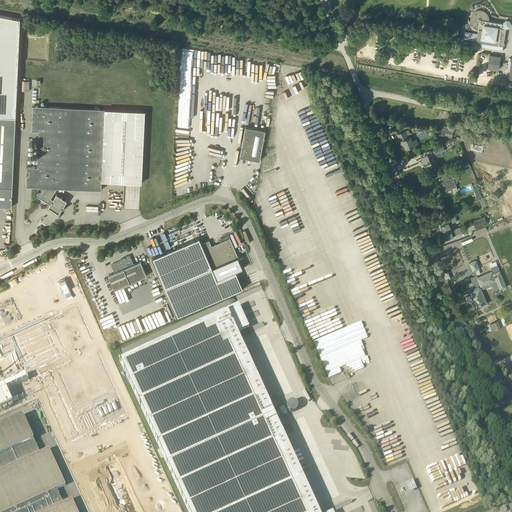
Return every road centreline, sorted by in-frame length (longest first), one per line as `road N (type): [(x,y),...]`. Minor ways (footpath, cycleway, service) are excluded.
road 1 (unclassified): [(0,270),(43,247),(107,241),(211,199),(230,202),(314,380),(363,445),(393,511)]
road 2 (unclassified): [(511,449),(322,0)]
road 3 (unknown): [(376,367),(277,137)]
road 4 (track): [(98,0),(342,47)]
road 5 (unknown): [(376,367),(436,508)]
road 6 (unknown): [(213,77),(186,76),(180,85),(180,138),(208,147)]
